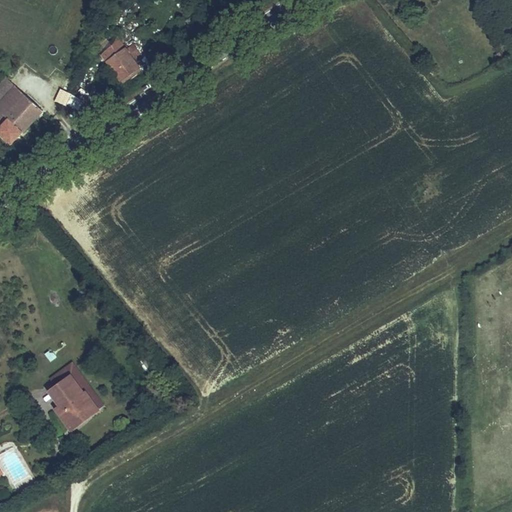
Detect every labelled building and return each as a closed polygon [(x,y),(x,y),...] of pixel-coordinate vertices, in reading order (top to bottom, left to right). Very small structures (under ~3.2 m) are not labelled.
[(210,27),(199,11),(184,22),(194,37),(210,27)] [(122,82),(140,70),(127,51),(109,63),(122,82)] [(0,105),(0,112),(8,120),(27,99),(15,88),(0,105)] [(77,111),(83,102),(72,94),(66,103),(77,111)] [(0,133),(14,146),(43,113),(27,99),(8,120),(0,129),(0,133)] [(44,353),(49,362),(57,357),(51,348),(44,353)] [(67,427),(84,415),(86,419),(99,410),(85,391),(82,393),(69,375),(51,388),(61,403),(54,409),(67,427)] [(70,431),(86,419),(84,415),(67,427),(70,431)] [(0,455),(0,460),(13,484),(29,475),(14,448),(0,455)]
